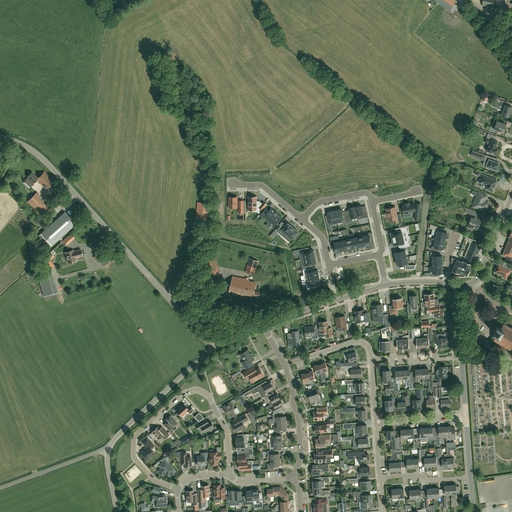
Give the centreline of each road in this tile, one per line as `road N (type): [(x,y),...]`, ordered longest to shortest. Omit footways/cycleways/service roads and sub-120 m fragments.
road 1 (tertiary): [(212,341),(41,157),(0,137)]
road 2 (residential): [(229,473),(227,433),(210,398),(192,389),(134,438),(134,459),(154,481),(176,489)]
road 3 (unclassified): [(108,449),(212,341)]
road 4 (tertiary): [(385,285),(263,325)]
